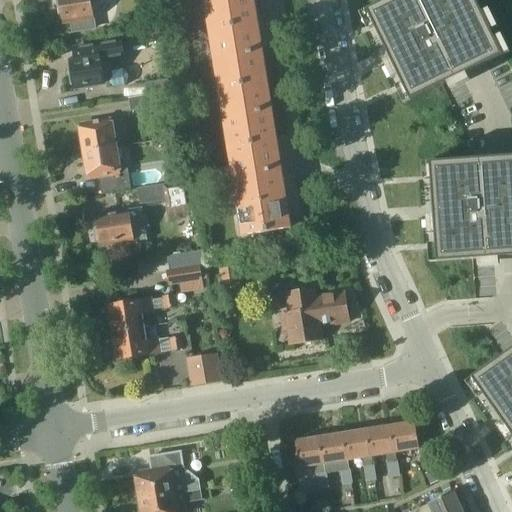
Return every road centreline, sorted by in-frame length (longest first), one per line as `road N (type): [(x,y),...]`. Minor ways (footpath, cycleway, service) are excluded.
road 1 (residential): [(56,432),(0,82)]
road 2 (residential): [(379,190),(303,167),(279,13),(295,0)]
road 3 (residential): [(56,432),(260,400)]
road 4 (residential): [(379,190),(329,0)]
road 5 (residential): [(430,373),(379,190)]
road 6 (residential): [(260,400),(430,373)]
road 7 (residential): [(494,511),(430,373)]
road 8 (unknown): [(359,115),(481,86)]
